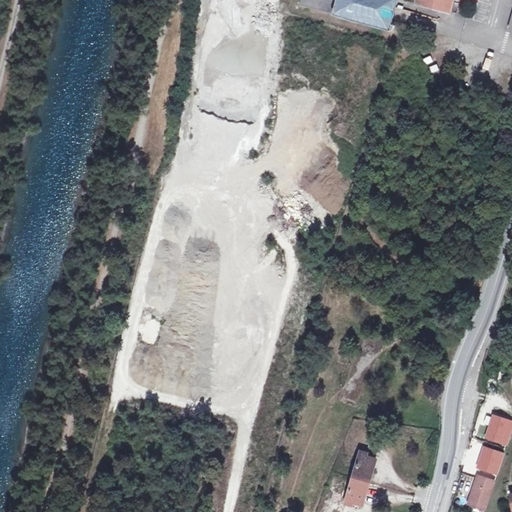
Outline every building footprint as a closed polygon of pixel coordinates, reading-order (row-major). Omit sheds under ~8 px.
[(301,0),(301,5),(313,8),(334,14),(334,15),(387,30),(389,31),(389,29),(396,0),(301,0)] [(415,0),(415,3),(451,13),(454,0),(415,0)] [(290,41),(283,41),(281,55),(289,56),(290,41)] [(511,428),(511,421),(493,416),(486,438),(506,444),(511,428)] [(353,478),(370,483),(375,466),(376,460),(367,457),(368,454),(361,452),(358,463),(353,478)] [(501,462),(493,460),(491,467),(498,469),(501,462)] [(478,475),(468,504),(485,509),(494,481),(478,475)] [(363,505),(370,483),(353,478),(346,503),(353,505),(354,502),(363,505)]
